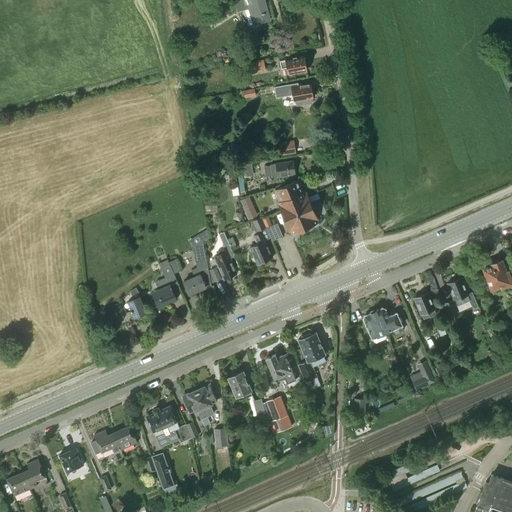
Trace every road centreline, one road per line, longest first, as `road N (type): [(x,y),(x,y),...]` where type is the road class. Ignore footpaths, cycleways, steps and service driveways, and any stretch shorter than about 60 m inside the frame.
road 1 (residential): [(0,444),(295,318)]
road 2 (secondary): [(0,427),(290,302)]
road 3 (unclassified): [(367,269),(322,0)]
road 4 (residential): [(367,269),(374,283),(511,223)]
road 5 (secondary): [(367,269),(511,206)]
